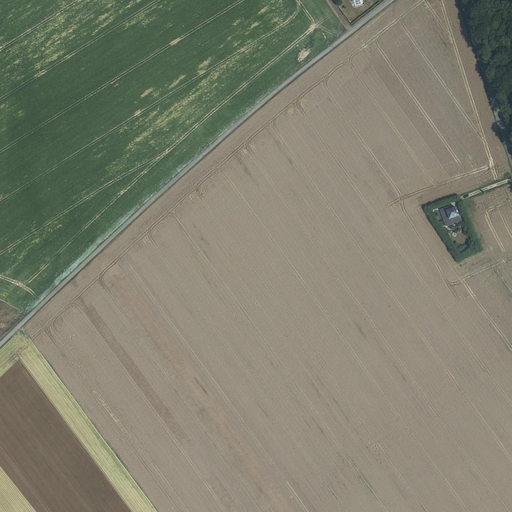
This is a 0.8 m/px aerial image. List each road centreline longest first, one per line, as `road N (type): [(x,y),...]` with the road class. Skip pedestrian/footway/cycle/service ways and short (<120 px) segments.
road 1 (unclassified): [(0,346),(264,100),(391,0)]
road 2 (tertiary): [(511,155),(462,0)]
